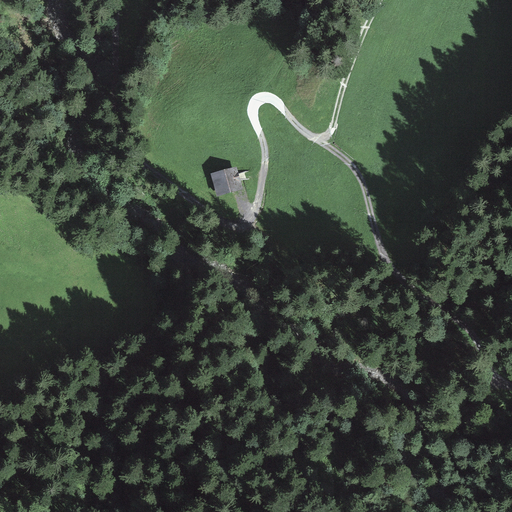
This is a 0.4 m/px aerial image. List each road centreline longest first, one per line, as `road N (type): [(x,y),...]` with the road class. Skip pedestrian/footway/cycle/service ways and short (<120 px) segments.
road 1 (track): [(115,0),(111,101),(130,149),(205,209),(245,223),(265,158),(253,104),(271,98),(356,171),(386,262),(464,325),(511,401)]
road 2 (track): [(379,0),(332,128),(319,140)]
